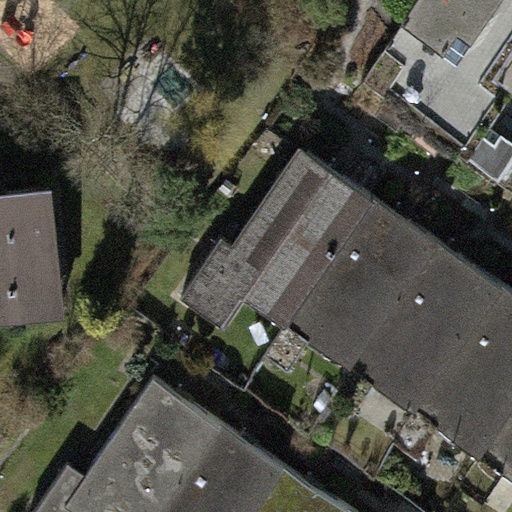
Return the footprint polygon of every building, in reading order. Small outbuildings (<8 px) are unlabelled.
[(511,0),(462,0),(448,24),(492,51),(506,27),(511,30),(511,0)] [(492,51),(448,24),(403,94),(511,154),(511,30),(506,27),(492,51)] [(410,187),(351,147),(281,251),(259,236),(222,290),(268,321),(289,291),(324,315),(410,187)] [(110,303),(93,182),(0,194),(0,269),(7,318),(110,303)] [(475,230),(410,187),(324,315),(389,358),(475,230)] [(511,317),(511,254),(475,230),(389,358),(455,402),(511,317)] [(511,317),(455,402),(511,440),(511,317)] [(200,511),(261,422),(189,373),(122,473),(100,458),(63,511),(200,511)] [(294,511),(326,465),(261,422),(200,511),(294,511)] [(386,511),(390,508),(326,465),(294,511),(386,511)]
